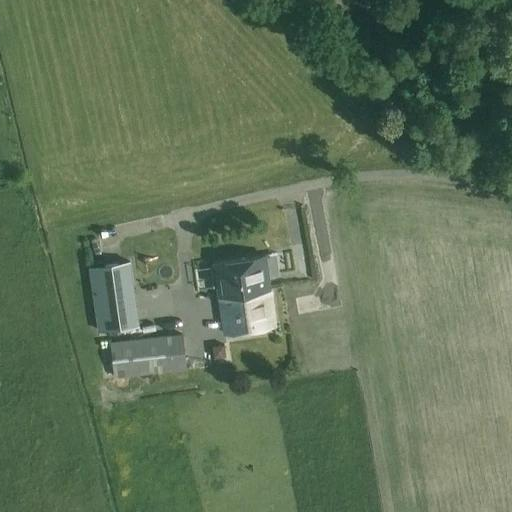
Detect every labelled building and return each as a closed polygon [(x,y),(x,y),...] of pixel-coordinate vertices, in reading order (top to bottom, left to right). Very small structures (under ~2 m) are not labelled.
[(286,204),(290,268),(305,267),(301,204),(286,204)] [(254,286),(269,284),(264,254),(214,262),(219,295),(238,293),(238,291),(254,289),(254,286)] [(99,331),(139,325),(129,262),(89,268),(99,331)] [(275,325),(269,284),(254,286),(254,289),(238,291),(238,293),(219,295),(225,332),(275,325)] [(115,376),(186,368),(183,334),(111,341),(115,376)] [(212,346),(214,358),(222,357),(225,352),(225,345),(212,346)]
